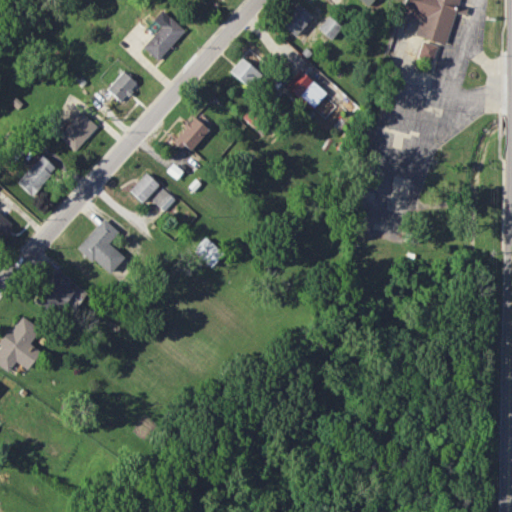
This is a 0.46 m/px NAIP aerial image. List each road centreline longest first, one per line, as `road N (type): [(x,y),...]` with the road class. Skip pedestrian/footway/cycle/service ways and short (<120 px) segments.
road 1 (residential): [(0,289),(257,0)]
road 2 (residential): [(508,511),(510,212)]
road 3 (residential): [(511,70),(510,212)]
